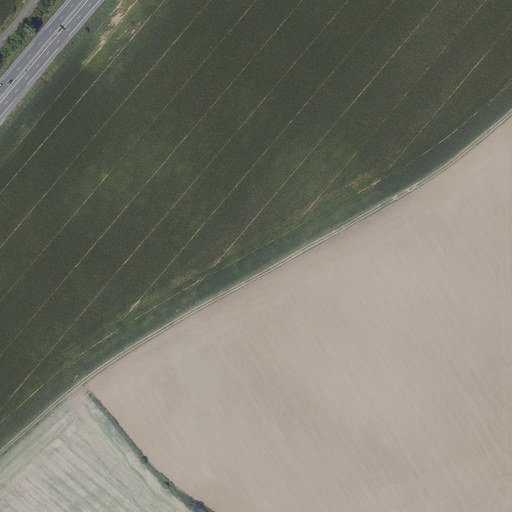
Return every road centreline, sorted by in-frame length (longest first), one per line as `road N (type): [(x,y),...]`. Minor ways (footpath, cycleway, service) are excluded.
road 1 (track): [(511,111),(405,192),(80,381),(0,453)]
road 2 (trunk): [(0,112),(94,0)]
road 3 (trunk): [(78,0),(0,93)]
